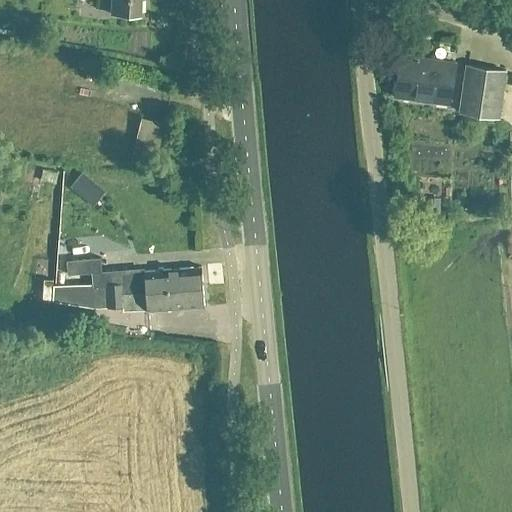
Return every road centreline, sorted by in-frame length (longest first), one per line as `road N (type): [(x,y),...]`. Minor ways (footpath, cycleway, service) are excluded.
road 1 (tertiary): [(282,511),(235,0)]
road 2 (unclassified): [(411,511),(359,4)]
road 3 (unclassified): [(511,28),(359,4)]
